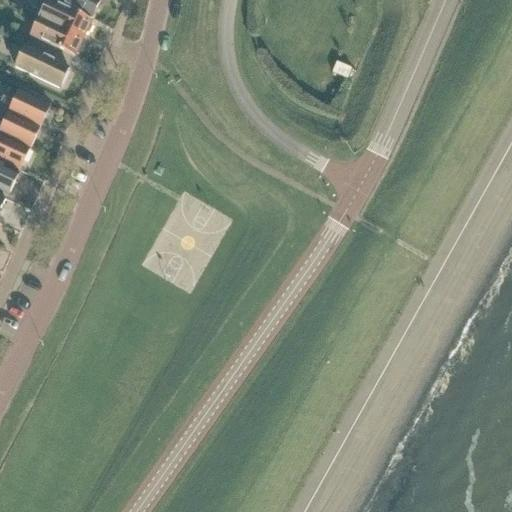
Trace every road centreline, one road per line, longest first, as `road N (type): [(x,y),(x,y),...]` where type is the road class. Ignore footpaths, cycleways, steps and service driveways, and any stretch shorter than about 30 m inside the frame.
road 1 (unclassified): [(137,511),(346,211),(445,0)]
road 2 (tertiary): [(0,394),(94,204),(143,75),(161,0)]
